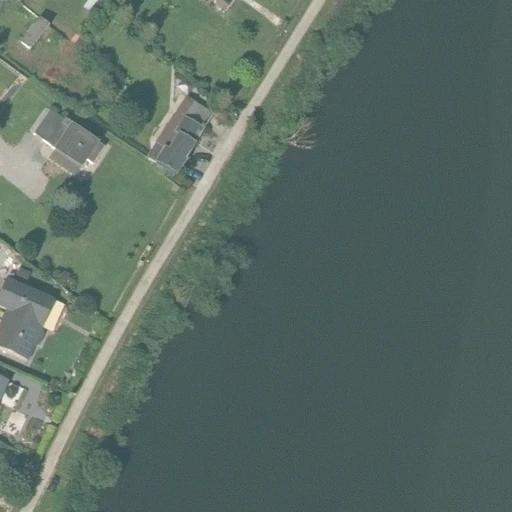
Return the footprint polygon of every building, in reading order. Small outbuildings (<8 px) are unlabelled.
[(203,0),(206,2),(225,16),(236,0),(203,0)] [(37,23),(18,47),(27,55),(47,30),(37,23)] [(74,40),(70,45),(78,52),(82,47),(74,40)] [(176,137),(193,147),(202,132),(210,118),(193,106),(183,100),(153,146),(145,161),(152,166),(161,151),(165,153),(176,137)] [(52,152),(68,128),(62,124),(48,113),(31,137),(52,152)] [(68,128),(52,152),(51,154),(52,155),(78,172),(79,173),(84,165),(96,147),(68,128)] [(161,151),(152,166),(174,179),(185,164),(184,163),(193,147),(176,137),(165,153),(161,151)] [(96,147),(84,165),(90,169),(102,151),(96,147)] [(78,172),(52,155),(47,163),(73,181),(78,172)] [(0,312),(3,314),(0,319),(0,353),(26,365),(32,351),(37,349),(41,338),(39,334),(40,330),(52,304),(3,282),(0,289),(0,312)] [(14,456),(9,466),(28,474),(32,464),(14,456)]
